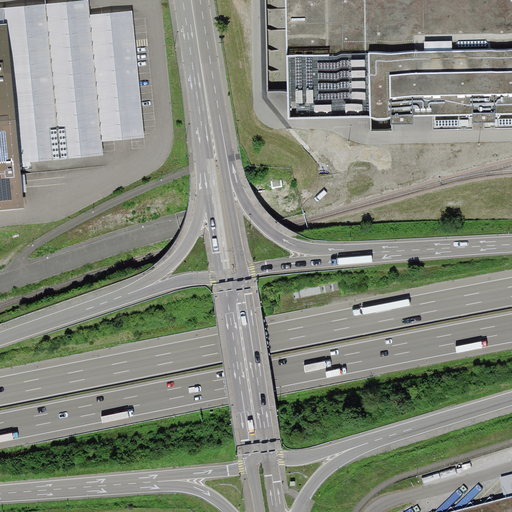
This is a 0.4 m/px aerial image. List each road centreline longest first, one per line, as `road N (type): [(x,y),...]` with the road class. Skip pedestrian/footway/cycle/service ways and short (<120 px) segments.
road 1 (motorway): [(0,428),(511,327)]
road 2 (motorway): [(511,292),(0,391)]
road 3 (unclassified): [(0,284),(266,207)]
road 4 (motorway): [(350,254),(291,243),(267,226),(233,179),(213,123)]
road 5 (secondary): [(264,461),(235,270)]
road 6 (motorway): [(264,461),(302,460),(438,422)]
road 7 (motorway): [(0,495),(172,480)]
road 8 (motorway): [(297,511),(315,482),(349,456),(438,422)]
road 9 (motorway): [(511,244),(350,254)]
road 10 (motorway): [(220,172),(188,242),(138,292)]
road 11 (motorway): [(138,292),(0,338)]
road 12 (secondary): [(213,123),(194,0)]
